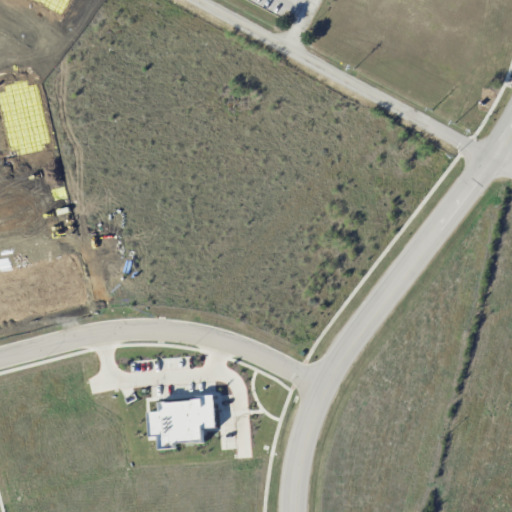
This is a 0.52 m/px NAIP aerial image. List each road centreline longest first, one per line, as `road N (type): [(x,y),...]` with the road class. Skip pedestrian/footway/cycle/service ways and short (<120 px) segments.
road 1 (tertiary): [(511,122),(320,382),(303,423),(293,511)]
road 2 (residential): [(320,382),(225,342),(140,326),(0,356)]
road 3 (residential): [(486,155),(200,0)]
